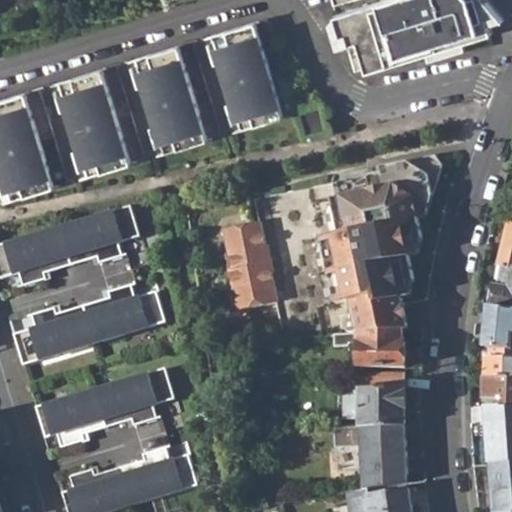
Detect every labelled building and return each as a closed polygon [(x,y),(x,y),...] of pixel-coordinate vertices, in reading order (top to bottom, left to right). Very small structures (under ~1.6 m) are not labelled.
[(399,0),(338,19),(343,35),(348,34),(350,39),(359,70),(488,30),(485,21),(501,16),(488,0),(399,0)] [(253,22),(203,37),(211,66),(219,63),(230,101),(223,104),(232,134),(283,118),(253,22)] [(177,45),(127,60),(135,89),(142,86),(154,125),(147,127),(156,157),(206,142),(177,45)] [(100,68),(50,84),(59,112),(66,110),(77,148),(70,151),(79,180),(130,165),(100,68)] [(24,92),(0,98),(0,168),(1,172),(0,172),(0,193),(3,203),(53,188),(24,92)] [(420,212),(417,198),(436,194),(444,166),(440,155),(339,177),(337,184),(340,199),(336,200),(343,236),(328,239),(341,305),(356,303),(361,334),(406,332),(408,332),(400,283),(418,279),(412,254),(409,240),(424,236),(420,212)] [(420,212),(432,210),(436,194),(417,198),(420,212)] [(131,206),(0,245),(0,279),(18,274),(22,286),(46,278),(44,274),(97,258),(98,263),(122,255),(118,243),(140,237),(131,206)] [(281,273),(274,246),(271,246),(266,220),(229,228),(233,253),(230,255),(240,310),(284,301),(277,273),(281,273)] [(501,263),(511,263),(511,221),(506,220),(497,262),(501,263)] [(422,252),(424,236),(409,240),(412,254),(422,252)] [(511,263),(501,263),(497,262),(495,277),(499,278),(499,283),(494,282),(491,308),(511,310),(511,263)] [(34,327),(12,333),(22,365),(166,321),(156,290),(134,296),(131,284),(107,291),(108,296),(56,312),(54,307),(30,314),(34,327)] [(489,346),(511,347),(511,310),(491,308),(484,306),(482,324),(489,324),(486,346),(489,346)] [(363,367),(407,368),(408,343),(405,343),(406,332),(361,334),(338,335),(338,345),(352,345),(352,365),(364,364),(363,367)] [(485,376),(511,377),(511,347),(489,346),(489,359),(485,359),(485,376)] [(164,368),(35,407),(44,438),(56,435),(60,447),(84,440),(82,435),(130,420),(131,425),(156,418),(152,406),(174,400),(164,368)] [(254,373),(212,374),(215,393),(255,394),(254,373)] [(407,374),(363,374),(364,393),(346,392),(346,420),(363,420),(364,427),(408,425),(407,374)] [(501,396),(501,406),(511,405),(511,377),(485,376),(484,395),(501,396)] [(485,406),(487,465),(511,464),(511,405),(501,406),(485,406)] [(361,427),(364,476),(409,473),(408,425),(364,427),(361,427)] [(60,489),(66,511),(97,511),(198,482),(189,451),(167,457),(164,445),(140,452),(141,457),(93,472),(92,467),(68,474),(72,486),(60,489)] [(511,464),(487,465),(494,511),(497,511),(511,510),(511,464)] [(415,511),(412,486),(372,493),(353,497),(355,511),(415,511)] [(352,491),(353,497),(372,493),(371,488),(352,491)]
